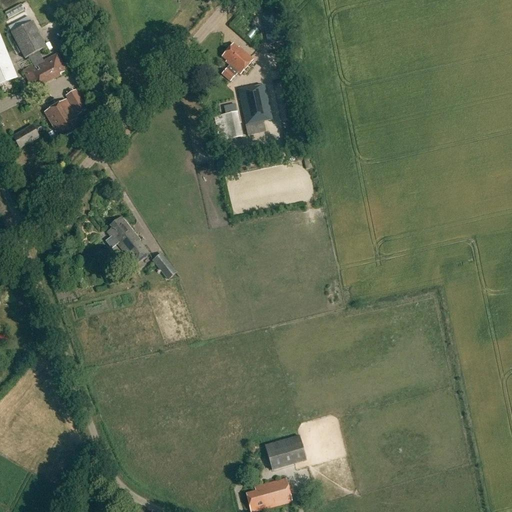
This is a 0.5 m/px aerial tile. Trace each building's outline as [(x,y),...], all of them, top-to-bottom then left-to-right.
[(261,0),(265,13),(273,11),(270,0),(261,0)] [(24,58),(28,56),(34,66),(23,72),(33,89),(39,86),(40,88),(60,77),(59,75),(66,71),(57,54),(43,61),(38,52),(46,48),(32,22),(30,23),(27,17),(9,27),(12,32),(11,33),(24,58)] [(0,36),(0,85),(17,78),(0,36)] [(228,86),(236,76),(238,78),(252,62),(237,50),(236,51),(231,47),(219,61),(228,68),(219,78),(228,86)] [(254,86),(237,90),(245,126),(272,120),(265,86),(255,89),(254,86)] [(76,90),(65,96),(77,116),(87,110),(76,90)] [(75,122),(77,120),(66,101),(44,114),(60,141),(80,130),(75,122)] [(243,137),(237,112),(213,117),(219,142),(243,137)] [(32,126),(12,138),(19,150),(39,139),(32,126)] [(117,246),(123,255),(126,253),(136,265),(148,255),(139,243),(140,242),(122,219),(110,228),(112,231),(106,235),(110,240),(106,243),(111,250),(117,246)] [(265,446),(272,472),(306,462),(299,436),(265,446)] [(262,511),(293,504),(287,480),(254,488),(256,497),(248,499),(250,511),(262,511)]
